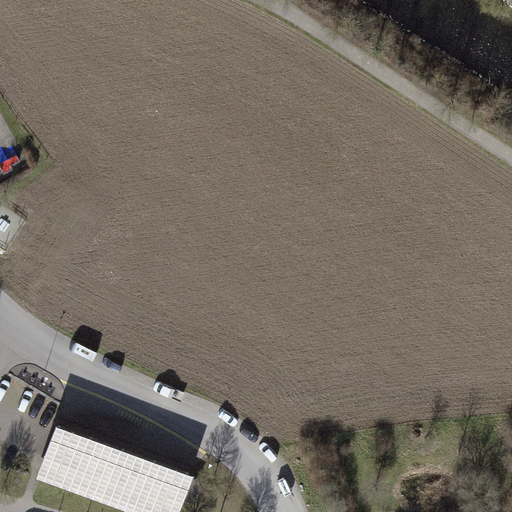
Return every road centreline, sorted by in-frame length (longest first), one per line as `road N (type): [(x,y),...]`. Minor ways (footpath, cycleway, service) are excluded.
road 1 (unclassified): [(0,309),(28,335),(195,418),(259,461),(285,511)]
road 2 (track): [(270,0),(511,157)]
